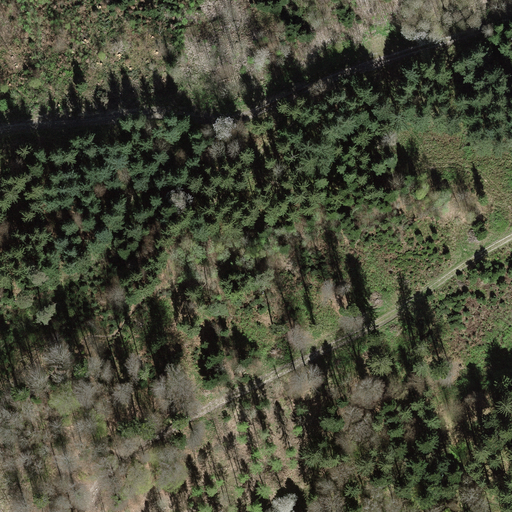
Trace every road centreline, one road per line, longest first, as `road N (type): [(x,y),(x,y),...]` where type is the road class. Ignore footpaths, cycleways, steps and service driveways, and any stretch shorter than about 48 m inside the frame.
road 1 (track): [(511,19),(389,52),(229,116),(0,128)]
road 2 (track): [(511,237),(100,475),(90,492)]
